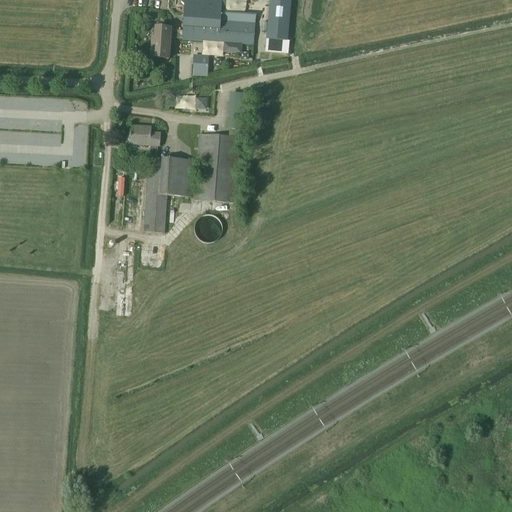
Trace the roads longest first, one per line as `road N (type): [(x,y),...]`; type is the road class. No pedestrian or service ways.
road 1 (track): [(511,259),(330,368),(121,511)]
road 2 (unclassified): [(108,87),(96,283)]
